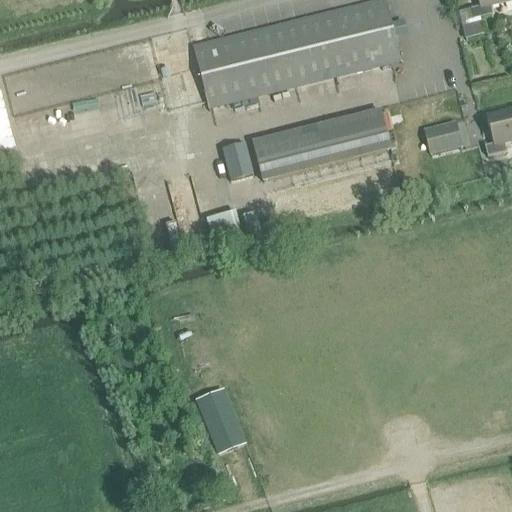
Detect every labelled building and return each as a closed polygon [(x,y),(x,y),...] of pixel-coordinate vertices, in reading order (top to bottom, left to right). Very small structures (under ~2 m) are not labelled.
[(511,0),(475,0),(479,11),(459,16),(461,27),(493,19),(491,10),(511,5),(511,0)] [(208,111),(400,64),(386,4),(193,51),(208,111)] [(264,186),(390,155),(380,114),(254,145),(264,186)] [(495,150),(486,152),(488,160),(508,155),(506,148),(511,146),(511,114),(488,120),(495,150)] [(389,116),(382,117),(385,128),(392,126),(389,116)] [(432,159),(462,151),(456,127),(426,134),(432,159)] [(120,243),(110,208),(87,214),(97,249),(120,243)] [(234,213),(207,221),(215,247),(242,239),(234,213)] [(243,220),(246,233),(258,230),(255,217),(243,220)] [(219,458),(244,448),(223,395),(198,404),(219,458)]
